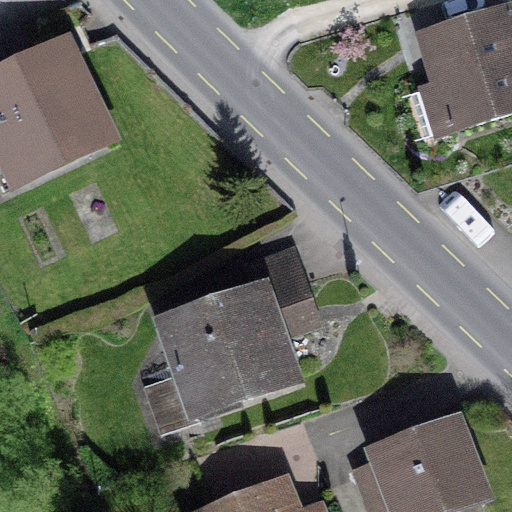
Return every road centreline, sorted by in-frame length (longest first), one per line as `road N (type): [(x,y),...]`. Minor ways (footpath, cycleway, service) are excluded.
road 1 (primary): [(511,354),(206,55)]
road 2 (residential): [(206,55),(394,0)]
